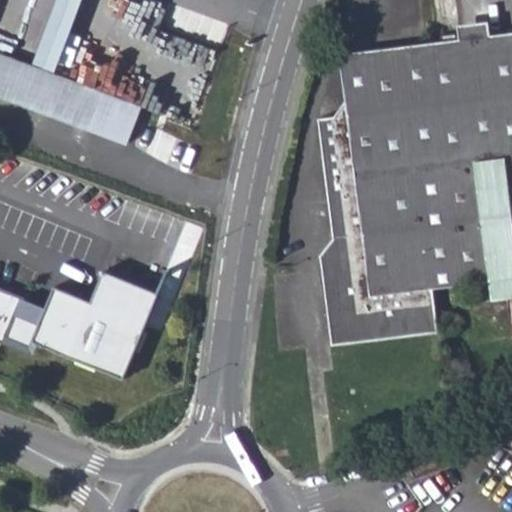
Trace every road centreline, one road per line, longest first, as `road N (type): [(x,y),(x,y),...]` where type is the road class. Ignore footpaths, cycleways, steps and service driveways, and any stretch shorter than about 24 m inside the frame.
road 1 (tertiary): [(303,0),(241,234),(202,453)]
road 2 (unclassified): [(285,510),(489,436)]
road 3 (tertiary): [(0,434),(125,502)]
